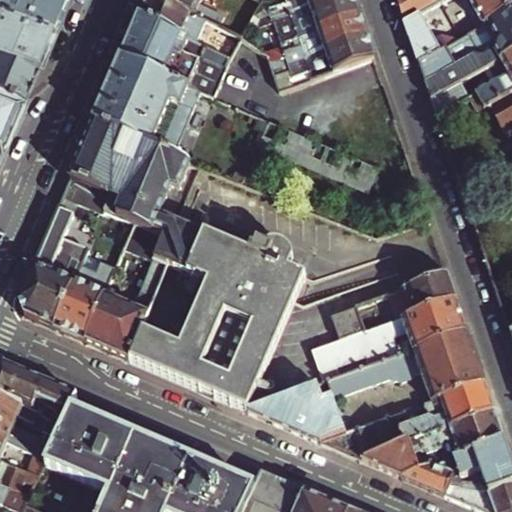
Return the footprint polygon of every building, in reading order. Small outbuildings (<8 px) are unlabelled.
[(0,0),(0,19),(46,39),(63,1),(59,0),(0,0)] [(204,15),(167,0),(150,0),(143,17),(194,41),(204,15)] [(167,0),(204,15),(219,21),(224,9),(205,1),(205,0),(167,0)] [(256,19),(259,20),(260,21),(258,26),(259,30),(274,24),(345,0),(287,0),(288,4),(268,11),(259,11),(256,18),(256,19)] [(284,50),(286,55),(292,53),(290,44),(300,41),(362,21),(355,0),(345,0),(274,24),(284,50)] [(450,0),(396,0),(405,26),(440,6),(446,2),(450,0)] [(511,13),(511,0),(450,0),(446,2),(454,15),(472,5),(484,29),(489,26),(511,13)] [(446,2),(440,6),(447,18),(454,15),(446,2)] [(440,6),(405,26),(419,66),(455,45),(442,20),(447,18),(440,6)] [(511,55),(511,13),(489,26),(498,45),(481,53),(485,61),(478,64),(482,72),(484,70),(511,55)] [(201,95),(215,101),(233,60),(194,41),(143,17),(124,62),(201,95)] [(0,63),(31,76),(46,39),(0,19),(0,63)] [(370,40),(362,21),(300,41),(302,50),(292,53),(286,55),(288,60),(272,66),(274,73),(289,68),(370,40)] [(419,66),(426,86),(475,59),(478,64),(485,61),(481,53),(498,45),(489,26),(484,29),(455,45),(419,66)] [(376,63),(370,40),(289,68),(294,81),(313,76),(315,83),(376,63)] [(284,50),(268,56),(269,58),(272,66),(288,60),(286,55),(284,50)] [(511,93),(511,55),(484,70),(493,86),(476,95),(484,108),(494,103),(501,99),(511,93)] [(426,86),(431,102),(462,84),(482,72),(478,64),(475,59),(426,86)] [(96,125),(174,159),(201,95),(124,62),(96,125)] [(0,98),(18,106),(31,76),(0,63),(0,98)] [(470,99),(462,84),(431,102),(437,117),(470,99)] [(511,93),(501,99),(511,118),(511,93)] [(0,148),(18,106),(0,98),(0,148)] [(511,118),(501,99),(494,103),(508,128),(511,125),(511,118)] [(137,226),(165,238),(155,263),(155,264),(168,269),(207,287),(180,352),(142,336),(130,363),(131,363),(249,414),(278,404),(256,395),(305,279),(290,272),(294,261),(292,255),(288,249),(279,246),(271,246),(265,250),(258,247),(255,253),(251,251),(248,256),(160,215),(170,189),(179,192),(189,167),(173,160),(96,125),(71,181),(72,182),(111,199),(113,200),(107,213),(137,226)] [(270,125),(259,151),(368,198),(380,170),(377,171),(270,125)] [(105,215),(106,212),(111,199),(72,182),(65,199),(105,215)] [(59,333),(78,286),(91,253),(65,242),(75,216),(60,210),(21,305),(28,320),(59,333)] [(137,226),(127,251),(155,263),(165,238),(137,226)] [(155,263),(136,310),(107,298),(88,345),(131,364),(131,363),(130,363),(142,336),(142,335),(168,269),(155,264),(155,263)] [(386,329),(459,303),(450,277),(377,302),(386,329)] [(78,286),(59,333),(88,345),(107,298),(78,286)] [(365,336),(339,346),(310,356),(316,373),(336,366),(334,360),(338,359),(344,374),(376,362),(371,350),(391,343),(397,361),(469,335),(459,303),(386,329),(365,336)] [(331,320),(339,346),(365,336),(365,335),(355,311),(331,320)] [(432,405),(487,387),(469,335),(397,361),(330,385),(334,398),(393,379),(396,382),(400,380),(404,383),(412,381),(414,376),(422,374),(432,405)] [(0,396),(24,407),(35,411),(35,412),(39,403),(49,407),(49,412),(55,416),(53,420),(65,425),(71,412),(78,397),(6,367),(0,369),(0,396)] [(497,417),(487,387),(432,405),(426,408),(430,419),(400,429),(406,447),(415,444),(497,417)] [(321,388),(278,404),(249,414),(322,445),(347,436),(340,416),(335,401),(327,404),(321,388)] [(0,416),(17,424),(20,416),(26,419),(25,420),(47,431),(45,436),(57,441),(65,425),(53,420),(35,412),(35,411),(24,407),(0,396),(0,416)] [(53,450),(48,460),(46,465),(111,494),(102,511),(244,511),(255,490),(71,412),(65,425),(57,442),(53,450)] [(0,416),(0,440),(8,444),(9,443),(17,424),(0,416)] [(506,443),(497,417),(415,444),(419,453),(422,451),(423,455),(428,453),(443,448),(448,463),(455,461),(506,443)] [(396,418),(347,436),(322,445),(362,463),(406,447),(400,429),(396,418)] [(57,441),(45,436),(37,455),(48,460),(53,450),(57,441)] [(511,486),(511,459),(506,443),(455,461),(457,468),(458,471),(460,476),(457,477),(455,483),(463,483),(462,477),(481,471),(487,488),(489,493),(511,486)] [(406,447),(362,463),(402,480),(420,473),(415,458),(423,455),(422,451),(419,453),(415,444),(406,447)] [(0,463),(0,462),(0,483),(12,489),(19,492),(23,482),(35,488),(42,474),(36,471),(34,476),(29,474),(1,461),(0,463)] [(455,461),(448,463),(450,466),(454,469),(457,468),(455,461)] [(430,469),(420,473),(402,480),(449,499),(455,483),(457,477),(460,476),(458,471),(456,472),(451,478),(430,469)] [(261,475),(255,490),(244,511),(296,511),(305,494),(261,475)] [(0,504),(1,505),(4,506),(6,502),(12,505),(10,509),(16,511),(23,511),(25,509),(27,506),(8,497),(12,489),(0,483),(0,504)] [(455,483),(449,499),(478,511),(511,511),(511,486),(489,493),(487,488),(482,484),(463,483),(455,483)] [(346,511),(305,494),(296,511),(346,511)]
